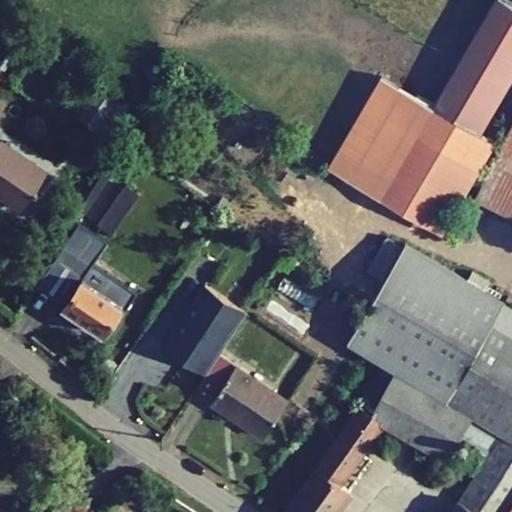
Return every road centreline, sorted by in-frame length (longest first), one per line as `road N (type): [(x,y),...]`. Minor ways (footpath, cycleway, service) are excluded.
road 1 (residential): [(0,340),(234,511)]
road 2 (track): [(511,290),(405,231),(308,193)]
